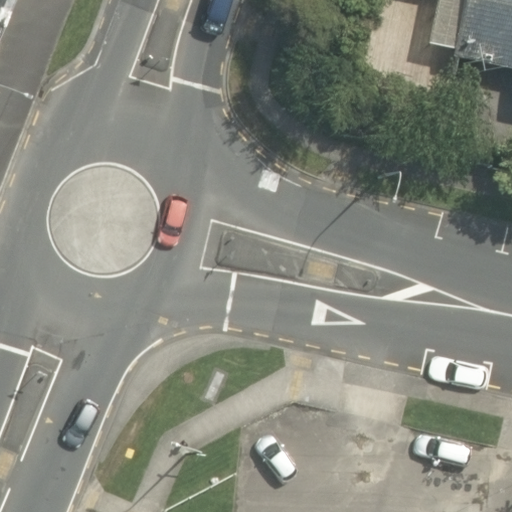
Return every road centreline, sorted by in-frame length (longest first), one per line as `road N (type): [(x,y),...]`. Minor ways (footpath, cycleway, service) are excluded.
road 1 (unclassified): [(196,234),(511,306)]
road 2 (secondary): [(88,286),(49,250),(41,225),(51,173),(92,140),(145,139)]
road 3 (secondary): [(0,480),(38,368),(88,286)]
road 4 (secondary): [(145,139),(147,72),(175,0)]
road 5 (secondary): [(196,234),(173,272),(154,284),(110,292),(88,286)]
